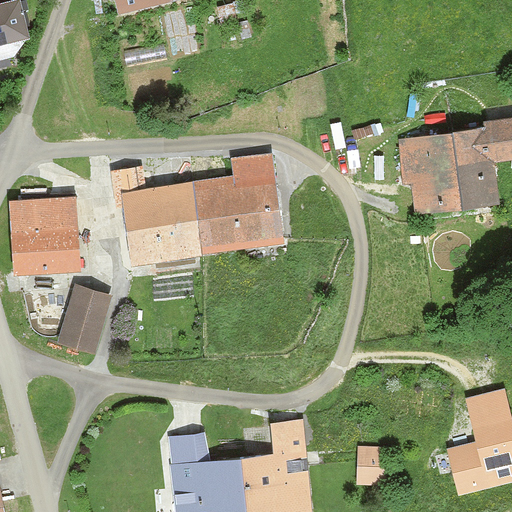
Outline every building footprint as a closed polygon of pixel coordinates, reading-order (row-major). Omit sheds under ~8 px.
[(0,0),(0,58),(13,55),(9,40),(23,37),(14,0),(0,0)] [(111,0),(114,12),(169,0),(111,0)] [(492,199),(486,159),(511,154),(511,113),(395,137),(398,175),(403,174),(409,212),(492,199)] [(193,252),(276,241),(264,150),(225,154),(225,174),(183,180),(193,252)] [(121,263),(193,252),(183,180),(140,186),(137,164),(108,168),(121,263)] [(3,198),(4,272),(70,271),(68,196),(3,198)] [(90,350),(108,293),(69,281),(51,338),(90,350)] [(459,396),(470,441),(439,447),(450,494),(511,479),(511,436),(500,386),(459,396)] [(301,511),(307,511),(299,417),(263,418),(265,450),(227,453),(232,511),(301,511)] [(168,437),(173,511),(232,511),(227,453),(201,454),(200,434),(168,437)] [(349,485),(382,487),(384,445),(351,444),(349,485)]
